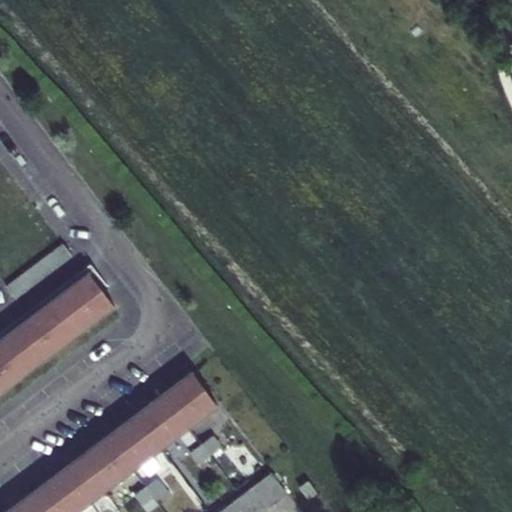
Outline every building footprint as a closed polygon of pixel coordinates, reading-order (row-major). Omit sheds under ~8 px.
[(16,298),(72,255),(63,243),(7,285),(16,298)] [(0,392),(114,306),(102,290),(89,273),(0,340),(0,392)] [(77,511),(218,405),(192,372),(52,479),(7,511),(77,511)] [(201,463),(220,448),(211,437),(191,452),(201,463)] [(264,511),(289,494),(272,472),(219,511),(264,511)] [(143,505),(164,489),(156,479),(135,494),(143,505)] [(309,481),(300,488),(310,500),(318,493),(309,481)]
